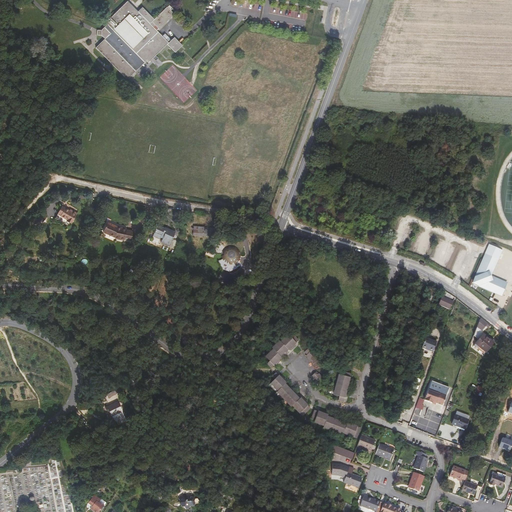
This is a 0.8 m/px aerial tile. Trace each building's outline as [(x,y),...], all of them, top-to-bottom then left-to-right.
[(95,47),(127,80),(146,61),(148,63),(167,44),(175,52),(182,45),(174,37),(171,40),(164,33),(162,36),(156,31),(174,14),(171,11),(173,9),(169,5),(155,19),(142,7),(138,11),(127,1),(114,14),(115,15),(114,16),(114,17),(111,19),(109,17),(103,23),(106,25),(101,30),(96,29),(96,35),(100,35),(104,39),(95,47)] [(64,201),(62,204),(77,213),(79,210),(64,201)] [(62,206),(55,219),(69,227),(77,213),(71,210),(70,211),(62,206)] [(107,222),(103,232),(115,238),(124,240),(124,239),(131,241),(133,231),(127,230),(127,229),(117,227),(107,222)] [(155,226),(154,230),(155,231),(153,236),(161,240),(160,242),(169,246),(174,234),(167,230),(168,229),(160,226),(160,227),(157,226),(155,226)] [(193,227),(192,235),(207,236),(208,228),(193,227)] [(502,295),(505,289),(502,288),(504,285),(491,280),(490,280),(488,276),(487,273),(488,272),(494,260),(491,259),(496,248),(489,245),(473,282),(502,295)] [(232,248),(231,247),(230,247),(229,247),(228,247),(227,247),(226,247),(225,248),(224,248),(223,249),(222,250),(221,250),(221,251),(220,252),(220,253),(219,254),(219,255),(219,256),(219,257),(219,258),(219,259),(220,260),(220,261),(221,262),(221,263),(222,264),(223,264),(223,265),(224,265),(225,266),(226,266),(227,266),(228,266),(229,266),(230,266),(231,266),(232,266),(233,265),(234,265),(235,264),(236,263),(237,262),(237,261),(238,260),(238,259),(238,258),(238,257),(238,256),(238,255),(238,254),(238,253),(237,252),(237,251),(236,250),(235,250),(235,249),(234,249),(233,248),(232,248)] [(503,251),(496,248),(491,259),(494,260),(488,272),(487,273),(488,276),(490,280),(491,280),(504,285),(502,288),(505,289),(506,286),(508,282),(492,275),(499,259),(503,251)] [(426,299),(431,301),(435,289),(431,288),(426,299)] [(453,301),(442,297),(438,307),(449,312),(453,301)] [(487,323),(480,317),(477,326),(479,327),(482,329),(486,325),(487,323)] [(288,333),(265,356),(270,361),(267,364),(271,368),(297,342),(288,333)] [(486,352),(494,342),(483,333),(475,343),(486,352)] [(437,342),(427,338),(423,347),(434,351),(437,342)] [(317,371),(311,376),(317,382),(322,376),(317,371)] [(338,400),(345,401),(350,377),(338,374),(333,395),(339,396),(338,400)] [(269,384),(302,417),(311,408),(278,375),(269,384)] [(436,391),(446,395),(449,387),(431,381),(428,390),(436,393),(436,391)] [(481,395),(484,387),(473,383),(470,390),(481,395)] [(107,394),(109,397),(120,391),(118,388),(107,394)] [(436,393),(428,390),(425,400),(432,403),(436,404),(436,403),(443,405),(446,395),(436,391),(436,393)] [(105,407),(106,410),(108,409),(114,420),(116,420),(118,424),(126,420),(117,401),(105,407)] [(417,420),(418,420),(422,410),(417,408),(409,425),(414,427),(417,420)] [(317,412),(313,424),(357,438),(361,426),(317,412)] [(456,415),(451,426),(456,428),(459,429),(464,431),(469,420),(456,415)] [(94,431),(89,424),(86,427),(91,433),(94,431)] [(375,441),(361,435),(357,447),(360,449),(361,448),(371,451),(375,441)] [(511,442),(502,438),(499,447),(511,452),(511,448),(511,442)] [(356,450),(333,442),(333,452),(352,460),(356,450)] [(386,458),(386,460),(389,461),(394,450),(379,444),(376,455),(384,458),(386,458)] [(417,451),(416,455),(418,456),(413,468),(423,472),(428,459),(425,458),(426,455),(417,451)] [(339,476),(345,478),(347,473),(349,468),(341,465),(332,464),(331,475),(339,476)] [(453,466),(450,476),(457,479),(457,480),(461,481),(462,478),(465,471),(453,466)] [(418,492),(424,476),(413,472),(410,481),(412,482),(409,489),(418,492)] [(362,478),(347,473),(345,478),(343,483),(358,488),(362,478)] [(502,487),(505,479),(493,474),(489,484),(494,486),(495,485),(502,487)] [(477,486),(465,481),(461,491),(474,496),(477,486)] [(182,496),(179,496),(178,499),(179,501),(178,503),(181,507),(184,507),(186,509),(189,509),(190,507),(194,506),(195,504),(198,504),(199,501),(197,499),(195,499),(193,497),(191,497),(189,495),(187,496),(186,494),(183,494),(182,496)] [(101,500),(93,495),(87,503),(92,507),(90,509),(93,511),(99,511),(104,506),(99,502),(101,500)] [(368,496),(364,495),(360,506),(375,511),(376,511),(380,502),(368,497),(368,496)]
